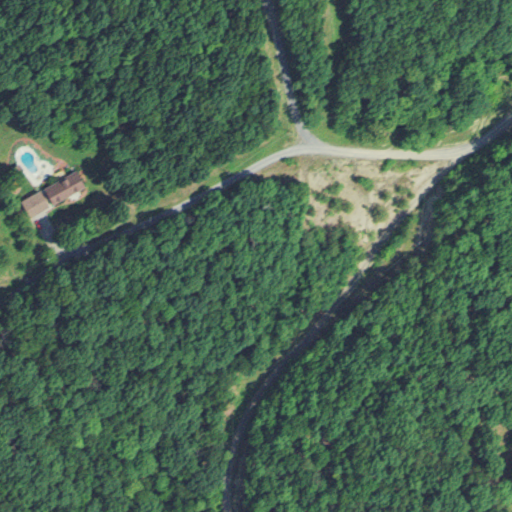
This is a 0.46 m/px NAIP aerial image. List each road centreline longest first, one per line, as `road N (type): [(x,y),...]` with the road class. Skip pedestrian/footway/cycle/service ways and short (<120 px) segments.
road 1 (residential): [(227,511),(226,453),(247,406),(385,237),(511,109)]
road 2 (residential): [(463,150),(322,148),(281,65),(264,0)]
